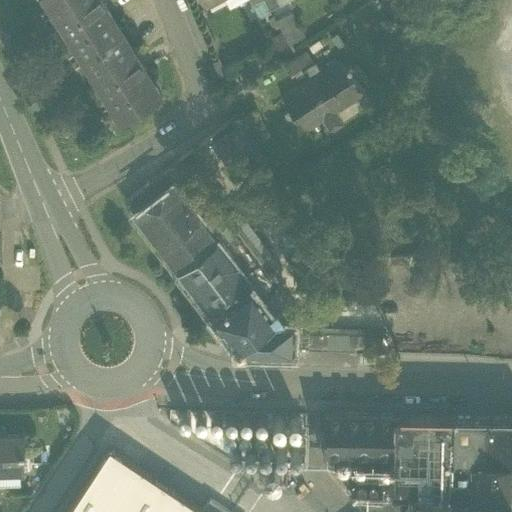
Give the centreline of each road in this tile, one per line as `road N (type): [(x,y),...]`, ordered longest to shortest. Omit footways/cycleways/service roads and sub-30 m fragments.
road 1 (secondary): [(511,388),(262,382),(146,358)]
road 2 (secondary): [(0,101),(90,298)]
road 3 (residential): [(242,491),(147,421),(118,383)]
